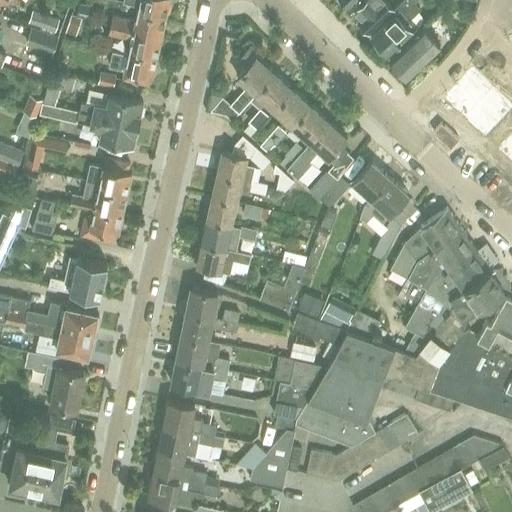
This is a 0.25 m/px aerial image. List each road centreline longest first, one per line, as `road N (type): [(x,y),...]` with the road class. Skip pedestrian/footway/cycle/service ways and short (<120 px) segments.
road 1 (residential): [(107,511),(219,0)]
road 2 (unclassified): [(401,126),(271,0)]
road 3 (residential): [(401,126),(464,55),(489,0)]
road 4 (unclassified): [(511,229),(401,126)]
